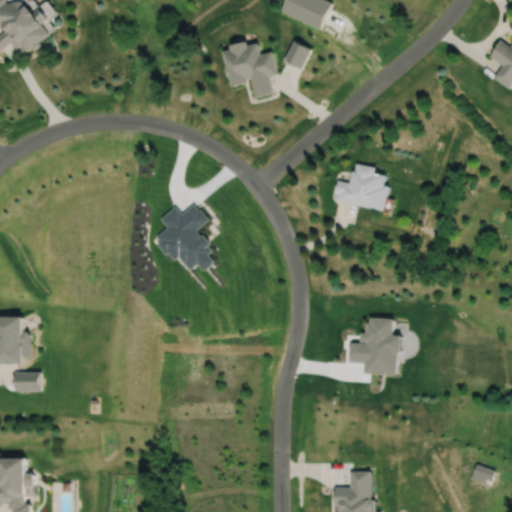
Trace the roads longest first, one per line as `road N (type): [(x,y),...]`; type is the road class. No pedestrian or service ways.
road 1 (residential): [(280,511),(282,378),(302,327),(301,293),(290,249),(250,174),(206,140),(119,124),(70,128),(0,158)]
road 2 (residential): [(255,181),(459,0)]
